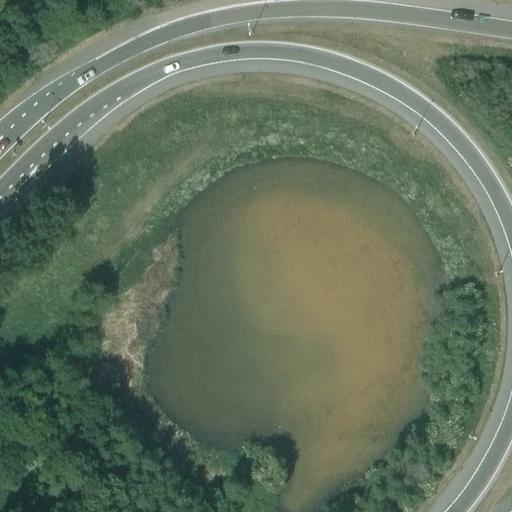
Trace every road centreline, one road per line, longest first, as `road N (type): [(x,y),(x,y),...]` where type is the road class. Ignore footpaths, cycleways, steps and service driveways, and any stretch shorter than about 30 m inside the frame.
road 1 (motorway): [(0,189),(63,128),(153,73),(222,54),(290,54),(332,63),(410,100),(471,156),(511,227)]
road 2 (motorway): [(511,32),(332,11),(220,19),(106,61),(0,145)]
